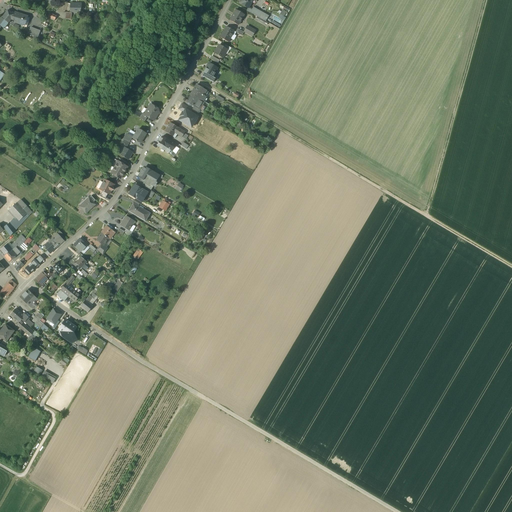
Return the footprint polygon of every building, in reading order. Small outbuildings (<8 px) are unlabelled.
[(248,8),(249,7),(252,0),(255,1),(256,0),(240,0),(239,3),(248,8)] [(70,13),(80,14),(81,4),(71,4),(70,13)] [(246,11),(262,19),(264,14),(253,8),(252,9),(249,7),(248,8),(246,11)] [(8,10),(2,18),(8,23),(11,19),(14,15),(12,13),(8,10)] [(230,21),(238,26),(244,15),(236,10),(233,17),(232,16),(230,21)] [(12,12),(12,13),(14,15),(11,19),(18,23),(25,25),(28,17),(12,12)] [(73,23),(53,15),(51,20),(56,22),(54,27),(60,29),(62,24),(71,27),(70,27),(72,22),(72,23),(73,23)] [(4,29),(8,23),(2,18),(0,20),(0,28),(1,27),(4,29)] [(29,33),(38,37),(41,30),(31,26),(29,33)] [(244,32),(252,37),(255,31),(247,26),(244,32)] [(220,38),(228,42),(230,39),(234,32),(234,31),(226,27),(225,30),(222,35),(220,38)] [(3,48),(8,51),(11,46),(6,43),(3,48)] [(217,48),(214,53),(211,56),(219,61),(221,62),(223,58),(221,57),(224,53),(225,53),(227,50),(223,48),(220,45),(218,49),(217,48)] [(204,72),(211,77),(212,77),(217,67),(209,63),(208,64),(205,68),(206,69),(204,72)] [(202,76),(213,82),(215,79),(213,77),(212,77),(211,77),(204,72),(202,76)] [(196,85),(191,94),(203,101),(205,102),(210,94),(203,89),(200,87),(200,88),(196,85)] [(198,109),(201,105),(203,101),(191,94),(186,102),(194,107),(198,109)] [(147,117),(154,121),(156,117),(156,115),(159,111),(158,109),(150,104),(147,110),(144,114),(143,116),(147,118),(147,117)] [(182,104),(179,109),(184,112),(185,110),(188,111),(190,108),(182,104)] [(181,117),(179,120),(189,126),(192,121),(194,122),(197,117),(188,111),(185,110),(184,112),(183,113),(182,113),(180,116),(181,117)] [(165,132),(172,136),(175,133),(178,128),(171,123),(165,132)] [(177,134),(182,137),(184,133),(185,132),(178,128),(175,133),(177,134)] [(137,141),(140,143),(146,134),(138,129),(136,133),(133,138),(136,140),(136,141),(137,141)] [(124,139),(124,140),(130,142),(132,138),(133,138),(128,135),(126,134),(124,139)] [(162,136),(158,143),(163,146),(171,150),(172,151),(176,144),(162,136)] [(120,155),(128,160),(133,152),(126,148),(125,148),(123,147),(119,154),(120,155)] [(116,165),(115,168),(124,173),(126,170),(128,167),(126,166),(120,163),(118,162),(116,165)] [(151,184),(153,186),(156,182),(154,182),(155,180),(158,175),(145,167),(144,169),(143,168),(139,175),(140,176),(139,177),(143,180),(142,182),(144,183),(150,186),(151,184)] [(122,177),(124,173),(115,168),(111,174),(113,175),(118,178),(120,179),(122,177)] [(108,194),(109,195),(111,191),(114,190),(113,188),(112,187),(113,184),(105,180),(103,183),(100,189),(100,190),(102,191),(108,194)] [(180,192),(184,185),(179,182),(175,189),(180,192)] [(129,194),(137,199),(136,198),(136,197),(141,189),(140,188),(134,185),(129,194)] [(141,189),(136,197),(143,201),(147,193),(148,193),(141,189)] [(99,196),(105,199),(108,194),(102,191),(99,196)] [(79,207),(86,214),(95,205),(93,203),(89,198),(79,207)] [(16,203),(23,210),(26,206),(20,200),(16,203)] [(159,207),(165,211),(169,205),(163,202),(159,207)] [(19,221),(27,214),(23,210),(16,203),(9,210),(15,217),(19,221)] [(129,211),(145,221),(150,214),(138,207),(133,204),(129,211)] [(32,212),(26,206),(23,210),(27,214),(28,216),(32,212)] [(15,231),(28,216),(27,214),(19,221),(15,217),(9,223),(15,231)] [(126,229),(129,231),(129,230),(132,225),(134,221),(126,216),(120,226),(126,229)] [(10,236),(15,231),(9,223),(4,227),(10,236)] [(101,233),(102,233),(109,239),(110,239),(114,233),(113,232),(113,231),(106,226),(101,233)] [(104,246),(109,239),(102,233),(96,241),(101,244),(103,246),(104,246)] [(57,234),(51,241),(57,247),(59,245),(64,241),(61,238),(58,234),(57,234)] [(12,246),(14,248),(18,245),(19,247),(23,243),(26,240),(21,236),(12,246)] [(73,245),(78,249),(81,246),(84,249),(87,245),(80,239),(73,245)] [(110,239),(109,239),(104,246),(106,248),(112,241),(110,239)] [(54,249),(57,247),(51,241),(44,247),(47,251),(50,254),(55,249),(54,249)] [(97,250),(103,255),(107,249),(106,248),(104,246),(103,246),(101,244),(97,250)] [(0,251),(4,256),(12,249),(8,245),(0,251)] [(16,253),(21,249),(19,247),(18,245),(14,248),(13,249),(16,253)] [(12,249),(4,256),(9,262),(12,260),(17,255),(22,250),(23,250),(21,249),(16,253),(13,249),(12,249)] [(133,256),(138,259),(143,252),(138,249),(133,256)] [(25,258),(27,261),(33,255),(30,253),(25,258)] [(41,262),(44,260),(40,255),(37,258),(36,257),(32,262),(23,271),(27,275),(28,276),(35,269),(34,268),(36,266),(37,267),(42,263),(41,262)] [(75,264),(81,269),(87,262),(81,257),(75,264)] [(60,273),(61,274),(62,273),(61,272),(65,268),(59,261),(53,268),(59,274),(60,273)] [(14,268),(17,271),(23,265),(20,262),(14,268)] [(35,280),(39,283),(46,276),(45,275),(43,272),(35,280)] [(66,284),(69,286),(77,275),(74,273),(66,284)] [(48,278),(46,276),(39,283),(41,286),(48,278)] [(118,281),(112,290),(117,293),(122,283),(118,281)] [(6,297),(14,288),(8,283),(0,292),(1,293),(6,297)] [(60,290),(68,296),(74,290),(69,286),(66,284),(60,290)] [(20,298),(31,308),(34,305),(35,307),(36,305),(34,303),(38,299),(29,291),(27,290),(20,298)] [(56,295),(64,301),(68,296),(60,290),(56,295)] [(74,290),(68,296),(75,302),(80,295),(74,290)] [(81,307),(88,312),(93,306),(88,303),(86,300),(81,307)] [(22,320),(24,322),(28,318),(24,314),(23,316),(15,309),(13,312),(22,320)] [(53,309),(47,319),(54,324),(57,320),(61,314),(53,309)] [(20,321),(22,320),(13,312),(10,315),(19,323),(20,321)] [(39,313),(35,317),(40,321),(43,317),(39,313)] [(44,325),(40,321),(35,317),(32,321),(41,328),(44,325)] [(29,319),(28,318),(24,322),(25,322),(30,327),(33,324),(28,320),(29,319)] [(64,337),(69,341),(75,338),(72,332),(76,328),(65,320),(59,330),(61,331),(64,337)] [(17,325),(30,337),(32,334),(33,332),(24,324),(20,321),(19,323),(17,325)] [(0,336),(4,340),(6,341),(10,336),(14,331),(5,325),(0,332),(0,336)] [(32,334),(30,337),(27,340),(32,345),(34,342),(37,339),(35,337),(32,334)] [(4,340),(2,343),(7,346),(11,348),(12,346),(11,345),(15,340),(10,336),(6,341),(4,340)] [(77,350),(85,355),(88,351),(80,346),(77,350)] [(41,352),(34,348),(28,357),(35,361),(41,352)] [(62,354),(60,357),(63,360),(67,363),(70,361),(62,354)] [(34,369),(33,372),(40,376),(43,370),(36,366),(34,369)] [(41,377),(46,379),(48,376),(54,379),(56,377),(44,371),(41,377)]
